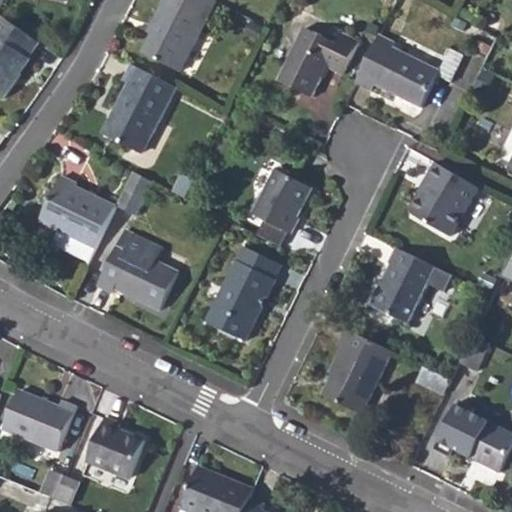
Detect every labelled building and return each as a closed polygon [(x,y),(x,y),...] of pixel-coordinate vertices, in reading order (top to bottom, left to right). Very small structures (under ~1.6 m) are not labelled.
[(154,25),(149,34),(140,51),(175,70),(213,0),(161,0),(150,23),(154,25)] [(39,43),(3,16),(0,20),(0,97),(3,99),(15,82),(14,81),(30,59),(28,58),(39,43)] [(150,23),(145,32),(149,34),(154,25),(150,23)] [(302,29),(278,83),(311,99),(325,69),(341,77),(357,43),(342,35),(337,46),(302,29)] [(378,36),(355,84),(370,92),(373,87),(419,110),(437,73),(390,51),(393,44),(378,36)] [(451,48),(441,75),(455,80),(465,53),(451,48)] [(176,87),(131,65),(122,81),(128,84),(115,109),(117,112),(105,135),(140,153),(150,133),(152,134),(176,87)] [(430,184),(412,217),(450,241),(477,191),(435,166),(427,181),(430,184)] [(275,171),(254,214),(290,233),(297,217),(295,216),(309,188),(275,171)] [(117,205),(137,215),(153,182),(133,172),(117,205)] [(181,174),(172,192),(186,199),(195,181),(181,174)] [(52,202),(49,202),(40,220),(61,231),(56,240),(58,247),(89,261),(117,205),(77,185),(77,183),(62,176),(52,196),(53,197),(53,199),(52,202)] [(134,234),(128,247),(157,260),(162,249),(134,234)] [(157,260),(128,247),(119,243),(99,284),(114,291),(116,287),(160,309),(179,272),(157,260)] [(245,340),(262,306),(259,304),(262,297),(266,299),(276,280),(274,278),(281,265),(245,246),(207,322),(245,340)] [(436,270),(397,250),(390,265),(393,267),(387,280),(390,282),(386,291),(380,289),(372,307),(408,325),(428,285),(443,292),(451,277),(436,270)] [(499,327),(485,320),(476,336),(491,344),(499,327)] [(391,353),(345,330),(337,345),(341,348),(329,374),(331,376),(321,396),(361,416),(389,359),(391,353)] [(472,338),(459,366),(474,374),(487,346),(472,338)] [(391,353),(389,359),(399,364),(401,358),(391,353)] [(417,382),(444,396),(450,382),(424,369),(417,382)] [(19,396),(3,433),(58,456),(77,411),(61,405),(58,412),(19,396)] [(458,405),(435,453),(448,460),(452,453),(499,475),(511,447),(511,437),(470,417),(473,411),(458,405)] [(105,423),(88,466),(131,483),(146,446),(118,435),(121,429),(105,423)] [(200,470),(197,476),(224,487),(227,480),(200,470)] [(44,499),(57,505),(66,481),(53,476),(44,499)] [(197,476),(184,511),(185,511),(248,511),(253,501),(257,492),(227,480),(224,487),(197,476)] [(66,481),(57,505),(71,510),(80,487),(66,481)] [(248,511),(265,511),(267,508),(253,501),(248,511)]
